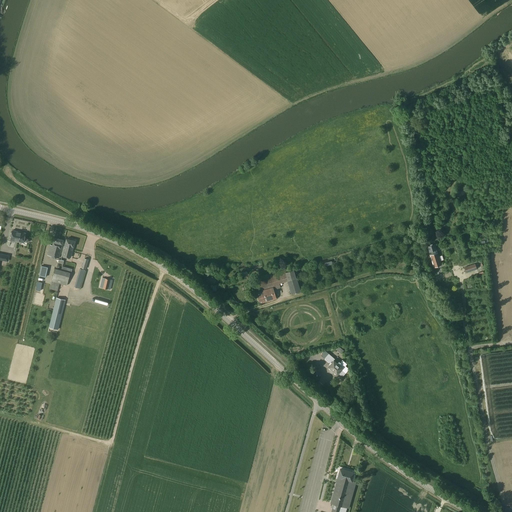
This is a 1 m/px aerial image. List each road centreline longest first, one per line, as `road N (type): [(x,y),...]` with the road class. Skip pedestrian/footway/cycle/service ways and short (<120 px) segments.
road 1 (unclassified): [(467,511),(379,455),(165,269),(80,227),(0,208)]
road 2 (track): [(165,269),(110,441),(40,424)]
road 3 (track): [(511,342),(470,348),(504,511)]
